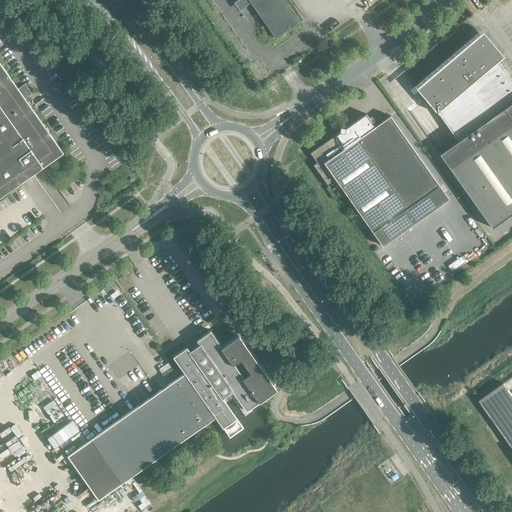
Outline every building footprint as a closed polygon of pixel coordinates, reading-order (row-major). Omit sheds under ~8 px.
[(220,0),(196,0),(260,90),(276,78),(220,0)] [(284,0),(260,0),(303,60),(319,49),(284,0)] [(345,0),(311,0),(337,36),(359,20),(345,0)] [(491,228),(511,213),(511,80),(490,50),(492,48),(480,35),(419,87),(458,141),(456,142),(457,143),(442,153),(442,152),(439,154),(491,228)] [(0,197),(63,153),(24,97),(27,95),(22,88),(19,90),(0,63),(0,197)] [(339,132),(334,136),(309,153),(316,163),(313,165),(328,187),(336,181),(382,246),(448,199),(390,116),(375,127),(365,114),(344,129),(339,128),(339,132)] [(184,373),(67,456),(98,500),(215,417),(229,438),(243,428),(222,398),(232,392),(246,411),(260,401),(276,390),(238,335),(221,347),(210,330),(196,340),(195,338),(185,345),(186,347),(172,357),(184,373)] [(511,395),(504,383),(479,401),(511,447),(511,395)]
